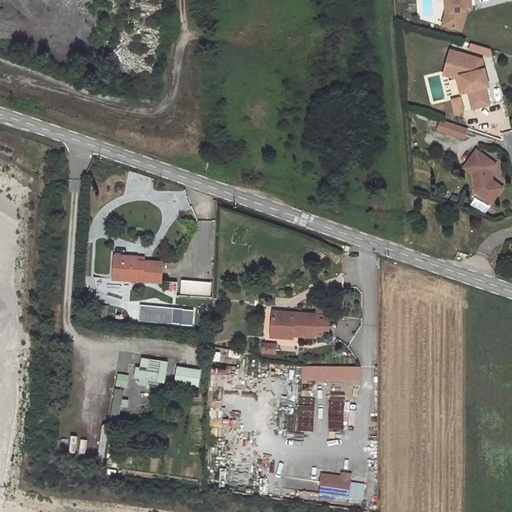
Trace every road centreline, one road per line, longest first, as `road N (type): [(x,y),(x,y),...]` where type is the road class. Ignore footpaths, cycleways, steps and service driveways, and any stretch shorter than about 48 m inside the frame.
road 1 (unclassified): [(473,277),(0,116)]
road 2 (unknown): [(81,144),(73,325),(95,341),(170,351)]
road 3 (unknown): [(377,244),(360,422),(340,445),(284,464)]
